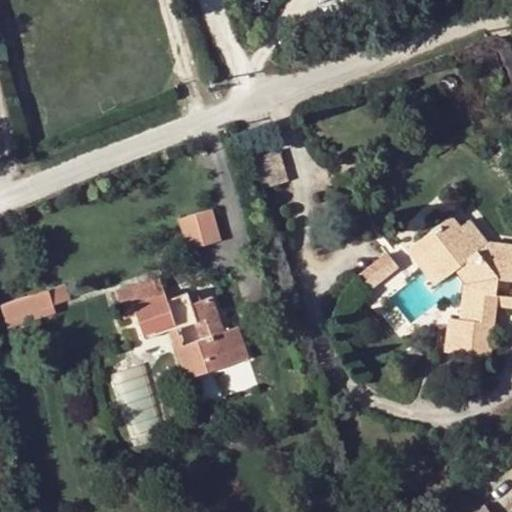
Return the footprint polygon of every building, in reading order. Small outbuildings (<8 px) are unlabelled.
[(279,151),(254,158),(262,189),(289,180),(279,151)] [(222,241),(213,209),(180,219),(188,250),(222,241)] [(511,255),(475,251),(447,218),(405,251),(433,286),(454,269),(468,288),(463,287),(459,320),(451,320),(446,354),(489,358),(498,286),(511,287),(511,255)] [(399,267),(387,251),(355,276),(369,291),(399,267)] [(158,275),(153,277),(158,293),(164,291),(158,275)] [(115,290),(123,312),(134,308),(136,315),(140,328),(173,318),(175,325),(195,319),(201,339),(177,345),(188,378),(249,357),(238,327),(223,333),(220,333),(213,317),(218,314),(212,296),(202,299),(192,303),(188,293),(167,299),(164,291),(158,293),(153,277),(115,290)] [(57,301),(71,298),(68,283),(0,298),(0,307),(4,323),(59,311),(57,301)] [(198,290),(188,293),(192,303),(202,299),(198,290)] [(134,308),(123,312),(126,320),(136,315),(134,308)] [(220,333),(223,333),(218,314),(213,317),(220,333)] [(173,318),(140,328),(143,335),(175,325),(173,318)]
